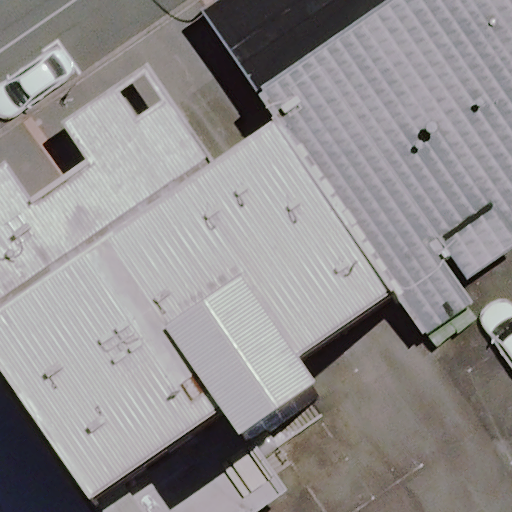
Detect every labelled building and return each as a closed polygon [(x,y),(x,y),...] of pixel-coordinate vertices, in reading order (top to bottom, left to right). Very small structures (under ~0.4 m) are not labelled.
[(511,0),(237,0),(213,17),(289,125),(415,307),(511,237),(511,0)] [(141,80),(0,177),(0,322),(210,179),(141,80)] [(289,125),(222,171),(348,353),(415,307),(289,125)] [(0,465),(32,511),(115,511),(348,353),(222,171),(210,179),(0,322),(0,465)] [(0,511),(32,511),(0,465),(0,511)]
